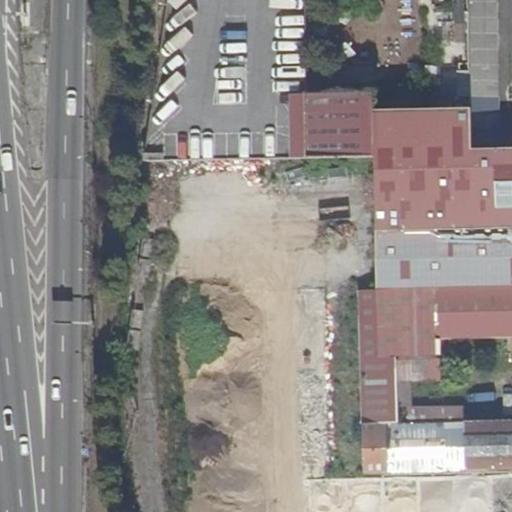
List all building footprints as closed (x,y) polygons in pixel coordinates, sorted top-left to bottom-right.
[(438,0),(438,11),(472,11),(471,0),(438,0)] [(473,76),(473,109),(474,131),(503,130),(499,0),(471,0),(472,11),(473,76)] [(438,11),(440,77),(473,76),(472,11),(438,11)] [(440,77),(440,110),(473,109),(473,76),(440,77)] [(377,92),(310,93),(312,157),(377,156),(377,110),(377,92)] [(377,110),(377,156),(380,289),(438,288),(511,286),(511,147),(474,147),(474,131),(473,109),(440,110),(377,110)] [(169,151),(148,146),(146,161),(170,161),(169,151)] [(511,286),(438,288),(439,338),(511,337),(511,286)] [(438,288),(380,289),(360,290),(364,423),(402,423),(398,357),(440,355),(439,338),(438,288)] [(365,475),(511,470),(511,420),(402,423),(364,423),(365,475)]
